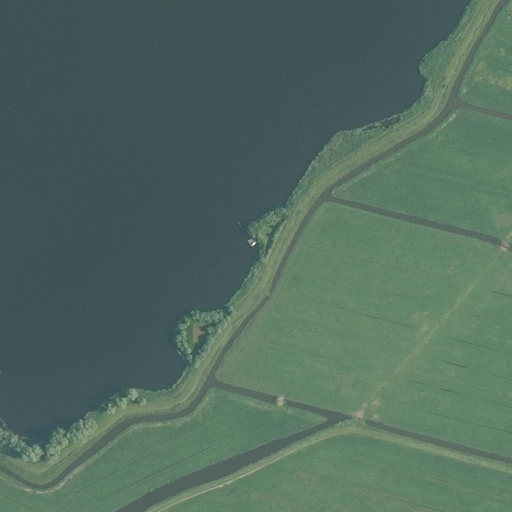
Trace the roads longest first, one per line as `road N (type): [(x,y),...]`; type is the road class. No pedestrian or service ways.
road 1 (track): [(511,471),(338,430),(155,511)]
road 2 (track): [(511,232),(350,429)]
